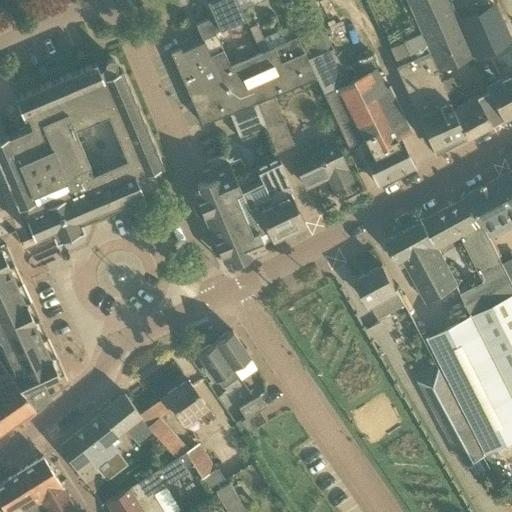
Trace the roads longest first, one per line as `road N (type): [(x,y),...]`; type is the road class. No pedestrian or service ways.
road 1 (residential): [(227,297),(511,142)]
road 2 (residential): [(227,297),(178,195),(181,158),(112,0)]
road 3 (residential): [(0,455),(99,379),(118,346),(227,297)]
road 4 (residential): [(381,511),(227,297)]
